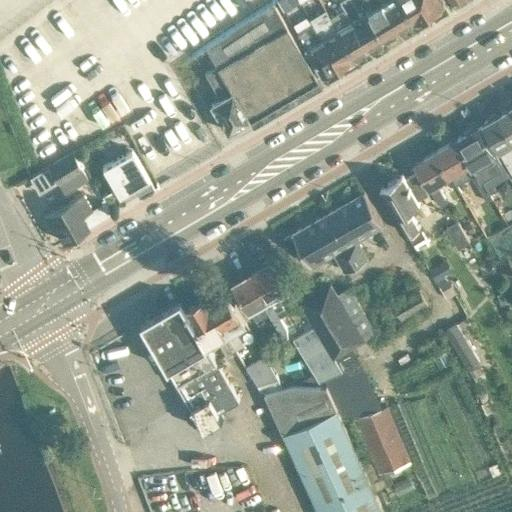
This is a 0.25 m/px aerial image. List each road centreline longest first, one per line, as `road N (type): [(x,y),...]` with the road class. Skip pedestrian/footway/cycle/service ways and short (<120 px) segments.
road 1 (secondary): [(44,309),(511,39)]
road 2 (unclassified): [(119,511),(44,309)]
